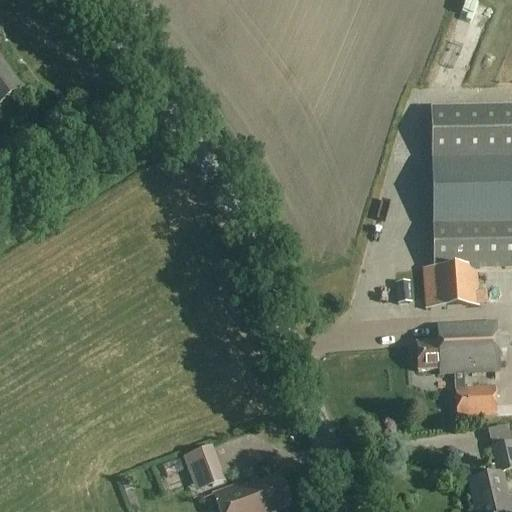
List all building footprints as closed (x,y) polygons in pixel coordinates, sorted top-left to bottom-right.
[(0,104),(22,88),(0,59),(0,104)] [(435,270),(421,271),(425,310),(487,303),(486,291),(478,292),(476,272),(511,271),(511,110),(432,112),(435,270)] [(409,284),(395,285),(397,307),(411,305),(409,284)] [(441,377),(453,376),(455,421),(496,419),(495,390),(465,392),(464,375),(501,374),(498,325),(439,328),(439,345),(419,346),(420,374),(441,372),(441,377)] [(511,443),(492,449),(499,475),(471,481),(478,511),(511,511),(511,495),(509,497),(503,475),(511,472),(511,443)] [(197,456),(182,461),(187,473),(201,467),(197,456)] [(219,473),(205,479),(209,490),(223,484),(219,473)] [(281,511),(293,506),(281,477),(243,491),(241,487),(216,496),(222,511),(281,511)]
